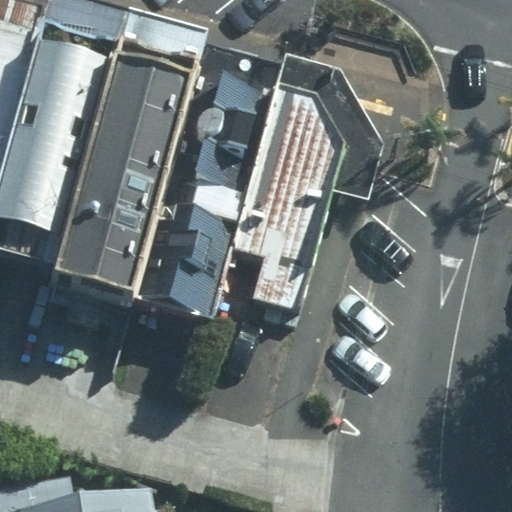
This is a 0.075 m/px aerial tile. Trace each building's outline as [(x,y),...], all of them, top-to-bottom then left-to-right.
[(75,36),(0,13),(0,199),(23,206),(75,36)] [(93,276),(156,292),(170,245),(229,33),(165,15),(156,60),(93,276)] [(170,245),(261,276),(301,128),(278,51),(229,33),(170,245)] [(156,60),(75,36),(23,206),(12,252),(93,276),(156,60)] [(0,511),(67,511),(66,501),(0,510),(0,511)]
